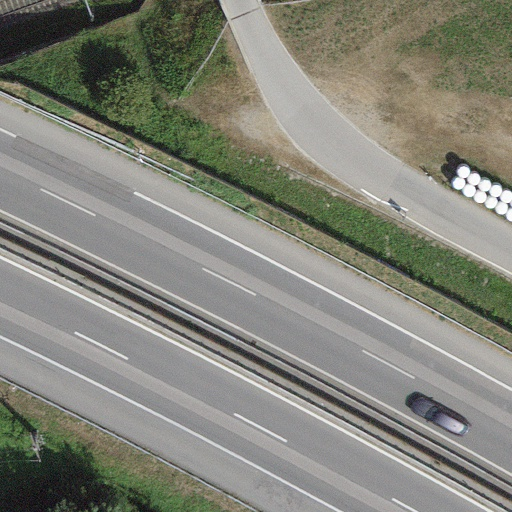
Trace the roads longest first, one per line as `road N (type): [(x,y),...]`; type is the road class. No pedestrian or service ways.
road 1 (motorway): [(511,433),(237,284),(0,171)]
road 2 (motorway): [(0,302),(407,511)]
road 3 (unclassified): [(511,258),(328,149),(275,80),(243,14)]
